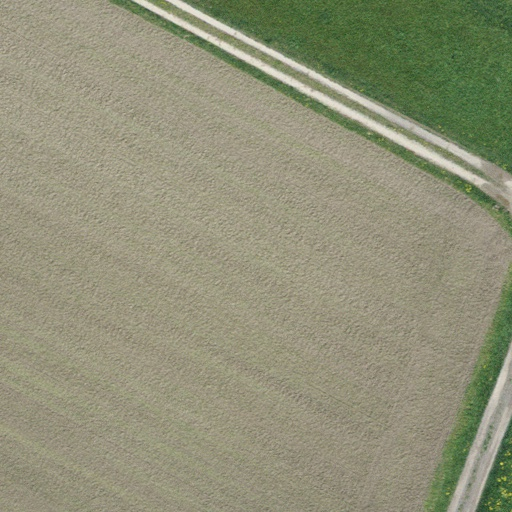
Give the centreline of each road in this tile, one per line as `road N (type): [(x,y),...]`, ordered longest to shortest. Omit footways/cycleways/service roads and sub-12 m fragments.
road 1 (track): [(114,0),(511,216)]
road 2 (track): [(453,511),(511,346)]
